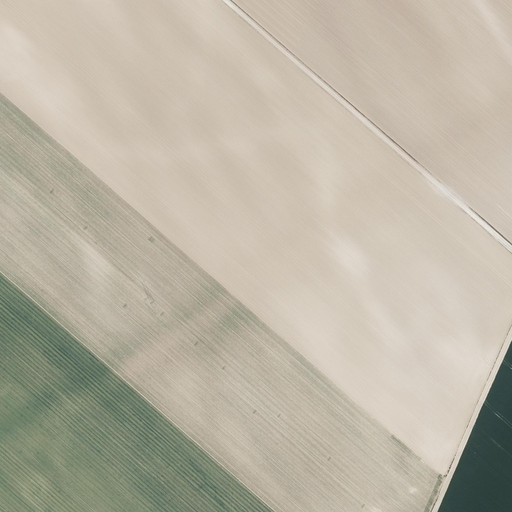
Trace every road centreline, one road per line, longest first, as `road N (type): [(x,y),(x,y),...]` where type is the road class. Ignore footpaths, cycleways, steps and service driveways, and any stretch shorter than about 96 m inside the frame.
road 1 (track): [(511,249),(224,0)]
road 2 (track): [(511,327),(432,511)]
